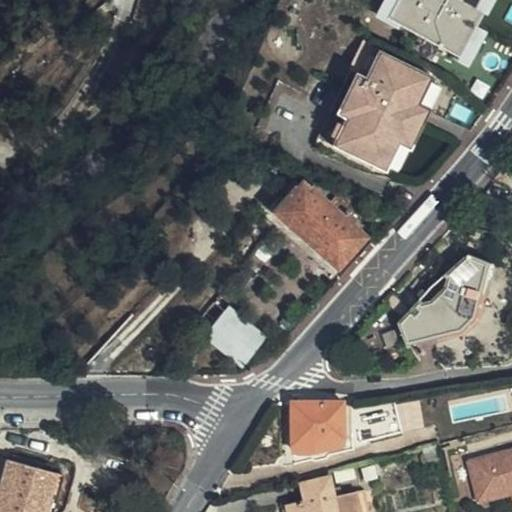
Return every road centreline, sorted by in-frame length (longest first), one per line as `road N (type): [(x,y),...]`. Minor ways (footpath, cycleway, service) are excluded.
road 1 (tertiary): [(511,119),(240,420)]
road 2 (unclassified): [(0,193),(61,184),(141,130),(228,0)]
road 3 (tertiary): [(0,397),(173,395),(240,420)]
